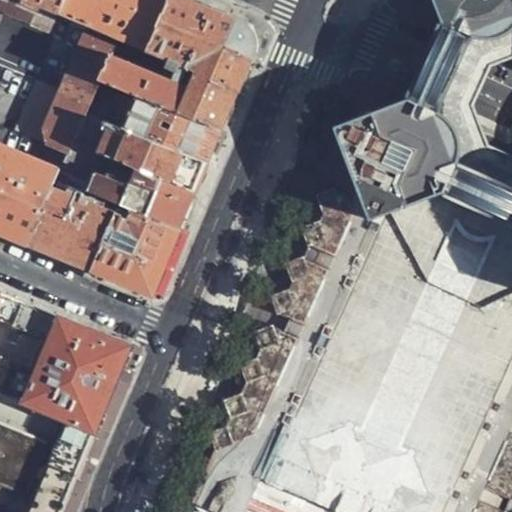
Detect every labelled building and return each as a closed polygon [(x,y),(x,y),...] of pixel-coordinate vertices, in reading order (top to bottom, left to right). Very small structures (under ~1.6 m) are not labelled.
[(31,0),(62,13),(66,0),(31,0)] [(150,50),(171,0),(66,0),(62,13),(150,50)] [(143,95),(223,129),(256,51),(254,40),(248,31),(243,24),(198,5),(186,0),(171,0),(150,50),(172,59),(164,79),(112,58),(103,77),(143,95)] [(511,0),(437,0),(446,22),(431,58),(424,72),(420,82),(411,101),(404,103),(337,131),(362,191),(375,222),(468,186),(458,163),(498,180),(511,186),(511,0)] [(103,77),(112,58),(116,47),(86,34),(63,87),(93,101),(103,77)] [(0,228),(30,241),(55,185),(59,177),(75,141),(88,111),(93,101),(63,87),(44,130),(49,145),(53,147),(44,169),(0,150),(0,228)] [(215,149),(223,129),(143,95),(129,128),(209,163),(215,149)] [(204,175),(209,163),(129,128),(88,111),(75,141),(105,153),(197,192),(204,175)] [(90,189),(105,153),(75,141),(59,177),(90,189)] [(193,202),(197,192),(105,153),(90,189),(123,203),(182,228),(193,202)] [(71,258),(95,268),(119,212),(55,185),(30,241),(71,258)] [(153,294),(182,228),(123,203),(119,212),(95,268),(111,275),(153,294)] [(0,292),(0,389),(20,398),(54,315),(0,292)] [(68,321),(54,315),(20,398),(70,419),(97,429),(113,392),(132,348),(68,321)] [(62,511),(74,484),(97,429),(70,419),(59,444),(54,442),(51,450),(56,452),(49,468),(45,468),(42,471),(41,474),(42,479),(45,482),(32,511),(62,511)] [(50,444),(0,422),(0,482),(29,494),(50,444)]
